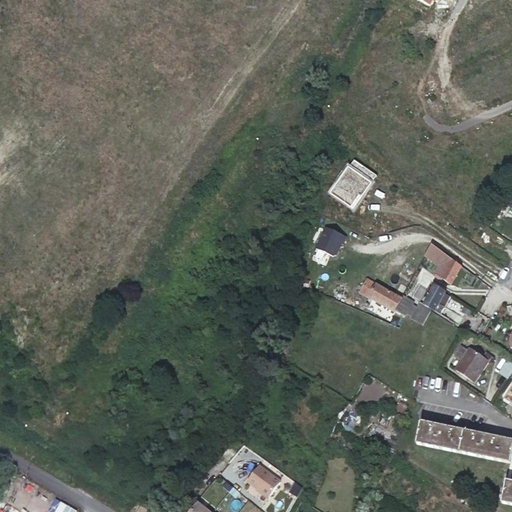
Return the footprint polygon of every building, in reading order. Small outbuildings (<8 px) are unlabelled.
[(355,163),(331,196),(351,210),(360,198),(362,200),(377,179),(355,163)] [(445,223),(442,227),(422,212),(416,220),(449,244),(457,232),(445,223)] [(346,239),(325,229),(315,251),(332,259),(336,257),(341,246),(342,247),(346,239)] [(452,260),(433,246),(431,249),(426,258),(442,269),(438,276),(439,277),(444,280),(453,286),(463,268),(452,260)] [(361,294),(370,299),(377,287),(367,281),(361,294)] [(395,312),(396,311),(402,300),(393,295),(377,286),(377,287),(370,299),(381,305),(395,312)] [(426,307),(434,311),(443,316),(447,309),(442,306),(448,295),(442,292),(439,290),(436,289),(426,307)] [(447,309),(453,298),(448,295),(442,306),(447,309)] [(416,304),(403,297),(402,300),(396,311),(406,316),(406,315),(414,319),(419,309),(414,307),(416,304)] [(419,309),(414,319),(426,325),(433,313),(434,311),(426,307),(421,305),(420,307),(419,309)] [(455,357),(462,363),(469,353),(462,347),(455,357)] [(460,366),(457,371),(472,381),(475,383),(492,357),(486,353),(483,358),(471,350),(469,353),(462,363),(460,366)] [(457,371),(452,377),(455,379),(467,388),(472,381),(457,371)] [(511,441),(422,425),(418,446),(449,452),(511,464),(511,462),(511,441)] [(283,484),(262,468),(249,483),(271,500),(283,484)] [(302,489),(295,484),(290,494),(297,498),(301,492),(302,489)] [(191,511),(210,511),(199,503),(198,505),(191,511)]
